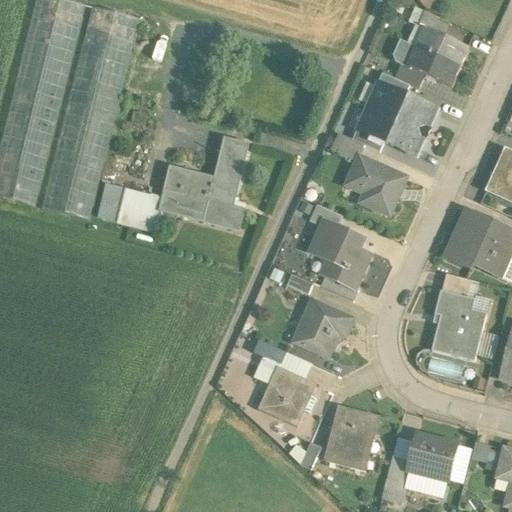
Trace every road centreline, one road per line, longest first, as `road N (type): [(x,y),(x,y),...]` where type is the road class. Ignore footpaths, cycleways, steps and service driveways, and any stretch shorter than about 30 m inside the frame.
road 1 (residential): [(147,511),(386,0)]
road 2 (residential): [(511,52),(396,304),(386,346),(394,375),(414,399),(511,426)]
